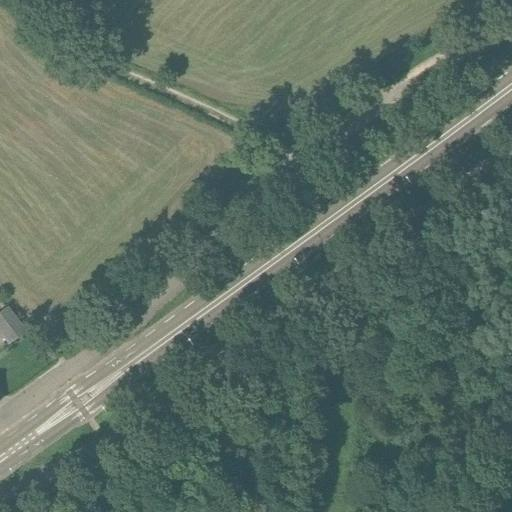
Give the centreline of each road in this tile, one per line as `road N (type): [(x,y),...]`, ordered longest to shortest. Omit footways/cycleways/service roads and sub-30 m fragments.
road 1 (unclassified): [(511,26),(326,140),(136,317),(0,420)]
road 2 (unclassified): [(0,498),(120,436),(511,149)]
road 3 (tertiary): [(137,360),(511,80)]
road 4 (track): [(293,168),(252,132),(65,45),(12,0)]
road 5 (tertiary): [(0,471),(130,378),(137,360)]
road 6 (tertiary): [(137,360),(118,362),(0,448)]
